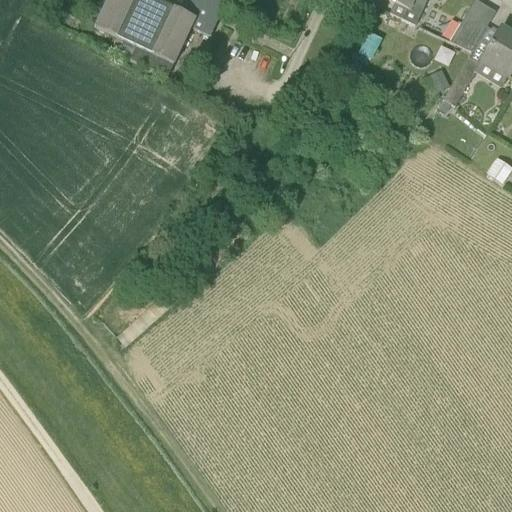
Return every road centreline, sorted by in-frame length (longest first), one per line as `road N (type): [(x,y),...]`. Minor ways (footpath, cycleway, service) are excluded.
road 1 (track): [(0,238),(81,326),(216,511)]
road 2 (track): [(94,511),(0,381)]
